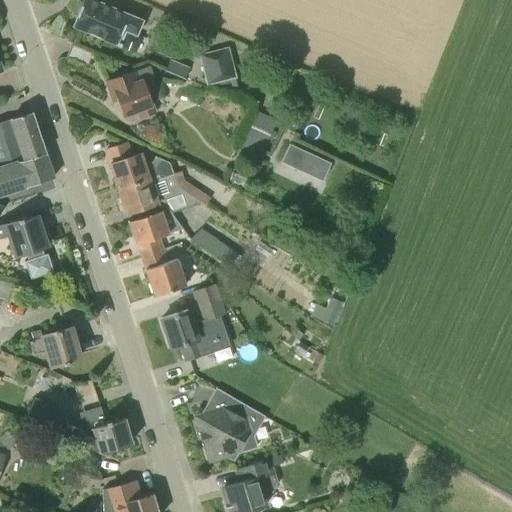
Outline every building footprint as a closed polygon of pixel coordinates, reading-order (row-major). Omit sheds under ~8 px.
[(135,34),(141,21),(92,0),(84,0),(74,25),(120,45),(121,44),(111,40),(117,26),(135,34)] [(89,65),(94,54),(73,45),(68,56),(89,65)] [(208,85),(238,78),(230,46),(200,54),(208,85)] [(189,68),(169,59),(164,70),(184,79),(189,68)] [(161,98),(154,81),(135,71),(134,71),(107,81),(111,94),(115,93),(122,113),(137,109),(140,117),(156,112),(152,101),(161,98)] [(0,129),(10,160),(0,163),(0,196),(26,189),(25,186),(55,177),(32,111),(0,121),(0,129)] [(277,120),(264,115),(253,143),(266,149),(277,120)] [(106,150),(111,163),(108,164),(117,188),(155,176),(157,180),(174,176),(168,156),(144,165),(140,153),(133,155),(129,142),(106,150)] [(324,180),(332,162),(291,143),(283,162),(324,180)] [(158,202),(160,210),(167,208),(169,211),(198,202),(201,201),(189,193),(176,185),(174,176),(157,180),(155,176),(117,188),(125,213),(158,202)] [(194,187),(189,193),(201,201),(198,202),(204,206),(209,198),(194,187)] [(169,234),(182,229),(167,208),(128,220),(136,244),(141,257),(163,249),(158,236),(168,233),(169,234)] [(26,252),(27,255),(22,257),(28,276),(51,269),(45,249),(43,250),(42,247),(47,245),(37,214),(22,219),(21,217),(0,223),(0,236),(8,234),(15,256),(26,252)] [(232,267),(240,254),(201,229),(190,240),(232,267)] [(168,261),(163,249),(141,257),(154,296),(185,285),(176,258),(168,261)] [(340,282),(347,270),(333,262),(326,274),(340,282)] [(0,292),(8,294),(11,281),(0,278),(0,292)] [(203,322),(228,313),(217,283),(193,291),(203,322)] [(342,298),(329,293),(324,304),(315,300),(309,313),(333,323),(342,298)] [(192,308),(162,316),(170,348),(180,344),(184,360),(202,355),(196,341),(228,329),(223,316),(197,325),(192,308)] [(79,357),(70,327),(39,336),(40,337),(31,340),(30,343),(33,353),(43,350),(48,366),(79,357)] [(320,355),(316,352),(311,361),(316,363),(320,355)] [(256,446),(253,435),(265,416),(217,388),(203,413),(195,416),(200,432),(198,432),(202,445),(204,444),(209,461),(227,455),(233,459),(236,453),(256,446)] [(93,437),(81,433),(83,429),(60,420),(59,407),(36,398),(26,422),(98,452),(130,443),(123,418),(90,427),(93,437)] [(271,466),(285,462),(282,454),(269,458),(271,466)] [(276,481),(271,466),(269,458),(236,468),(240,481),(220,487),(228,511),(242,511),(247,511),(249,511),(252,511),(255,508),(265,505),(262,495),(263,492),(269,495),(276,481)] [(141,496),(137,480),(104,489),(104,511),(156,511),(151,493),(141,496)]
